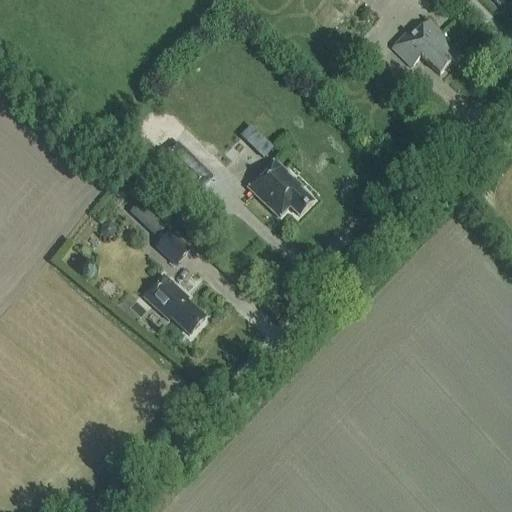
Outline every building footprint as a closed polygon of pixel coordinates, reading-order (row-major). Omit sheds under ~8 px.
[(511,0),(498,0),(506,14),(511,10),(511,0)] [(341,50),(368,18),(357,8),(329,40),(341,50)] [(439,36),(441,34),(428,21),(411,39),(406,34),(391,50),(410,68),(421,58),(439,76),(459,56),(439,36)] [(177,147),(156,169),(193,203),(213,182),(177,147)] [(274,165),(248,192),(279,222),(290,210),(299,219),(313,205),(300,193),(302,191),(274,165)] [(163,229),(154,220),(145,230),(154,239),(163,229)] [(110,225),(101,228),(100,237),(106,243),(115,240),(117,231),(110,225)] [(177,267),(190,252),(172,235),(159,250),(177,267)] [(186,303),(188,301),(164,278),(144,300),(169,323),(171,320),(190,337),(205,320),(186,303)]
